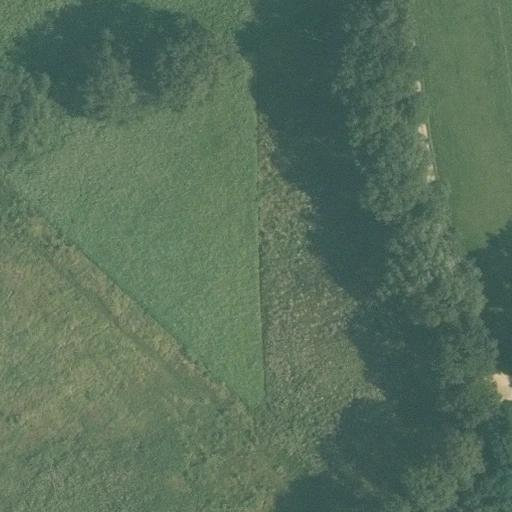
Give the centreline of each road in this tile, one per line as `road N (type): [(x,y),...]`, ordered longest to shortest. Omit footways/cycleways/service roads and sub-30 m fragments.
road 1 (track): [(507,404),(440,213),(412,104),(399,0)]
road 2 (track): [(422,511),(507,404)]
